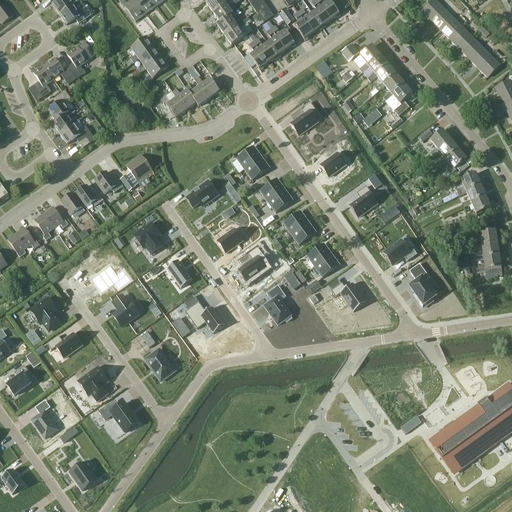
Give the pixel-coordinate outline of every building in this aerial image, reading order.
[(58,0),(51,5),(59,16),(73,6),(80,1),(79,0),(58,0)] [(117,0),(119,3),(123,8),(124,8),(136,23),(146,16),(134,0),(133,1),(127,5),(123,0),(117,0)] [(132,0),(133,1),(134,0),(146,16),(156,8),(149,0),(132,0)] [(149,0),(156,8),(166,1),(164,0),(149,0)] [(225,4),(222,0),(209,0),(205,3),(213,13),(225,4)] [(231,0),(230,0),(225,4),(213,13),(220,23),(220,24),(233,15),(233,14),(228,8),(234,3),(231,0)] [(254,9),(263,3),(261,0),(257,0),(250,5),(254,9)] [(316,0),(315,1),(330,22),(336,17),(337,19),(340,16),(328,0),(325,0),(323,2),(321,0),(316,0)] [(341,12),(345,9),(350,6),(345,0),(334,0),(334,1),(341,12)] [(421,13),(431,22),(443,10),(434,0),(429,5),(421,13)] [(324,26),(330,22),(315,1),(311,4),(316,12),(312,15),(322,29),(325,27),(324,26)] [(257,14),(267,7),(263,3),(254,9),(257,14)] [(73,6),(59,16),(67,26),(75,20),(79,25),(94,14),(89,7),(86,9),(85,8),(78,13),(73,6)] [(5,7),(0,10),(0,23),(2,26),(13,17),(5,7)] [(260,19),(270,12),(267,7),(257,14),(260,19)] [(237,27),(232,20),(241,14),(238,10),(233,14),(233,15),(220,24),(220,23),(217,25),(224,36),(237,27)] [(279,16),(287,26),(294,21),(286,10),(279,16)] [(302,10),(298,14),(312,34),(318,30),(319,31),(322,29),(312,15),(308,18),(302,10)] [(440,32),(453,19),(443,10),(431,22),(440,32)] [(270,12),(260,19),(264,23),(273,17),(270,12)] [(312,34),(298,14),(293,17),(299,24),(294,28),(305,42),(307,40),(306,39),(312,34)] [(249,18),(243,22),(246,26),(252,22),(249,18)] [(450,41),(462,29),(453,19),(440,32),(450,41)] [(243,22),(237,27),(224,36),(232,46),(244,37),(240,31),(246,26),(243,22)] [(266,25),(271,31),(285,51),(291,47),(292,49),(295,46),(285,32),(280,35),(275,28),(274,29),(269,23),(266,25)] [(479,32),(485,39),(489,35),(483,28),(479,32)] [(459,51),(472,38),(462,29),(450,41),(459,51)] [(285,51),(271,31),(266,34),(272,41),(267,45),(277,59),(280,57),(279,55),(285,51)] [(494,37),(489,41),(494,46),(498,41),(494,37)] [(138,59),(154,48),(146,38),(131,49),(136,57),(125,64),(128,68),(139,60),(138,59)] [(481,48),(472,38),(459,51),(468,60),(481,48)] [(277,59),(267,45),(263,48),(258,40),(253,43),(268,64),(273,60),(275,61),(277,59)] [(268,64),(253,43),(249,47),(254,54),(250,58),(248,56),(244,59),(251,69),(255,66),(260,72),(263,69),(262,68),(268,64)] [(67,68),(76,80),(84,74),(80,68),(94,58),(84,44),(67,56),(73,64),(67,68)] [(358,55),(350,46),(341,53),(348,62),(358,55)] [(362,74),(369,68),(368,67),(380,57),(372,47),(360,57),(366,65),(359,71),(362,74)] [(145,69),(161,58),(154,48),(138,59),(139,60),(143,66),(138,70),(140,74),(146,70),(145,69)] [(478,70),(490,57),(481,48),(468,60),(478,70)] [(376,77),(388,66),(380,57),(368,67),(369,68),(374,74),(367,80),(370,84),(377,78),(376,77)] [(500,67),(490,57),(478,70),(487,79),(500,67)] [(168,68),(161,58),(145,69),(146,70),(150,76),(145,80),(148,84),(153,80),(153,79),(168,68)] [(76,80),(67,68),(63,71),(54,60),(44,67),(53,81),(61,76),(68,86),(76,80)] [(324,79),(332,73),(325,62),(316,67),(324,79)] [(194,79),(200,74),(194,66),(188,70),(194,79)] [(376,77),(377,78),(382,84),(375,90),(378,93),(385,88),(384,86),(396,76),(388,66),(376,77)] [(53,81),(44,67),(33,75),(39,83),(34,87),(43,99),(51,93),(46,87),(53,81)] [(352,79),(347,73),(341,78),(346,84),(352,79)] [(391,96),(404,85),(396,76),(384,86),(385,88),(390,94),(383,99),(386,103),(393,97),(391,96)] [(200,88),(209,100),(220,93),(210,80),(204,85),(199,79),(195,82),(199,88),(200,88)] [(501,101),(511,95),(511,84),(510,82),(495,90),(501,101)] [(412,95),(404,85),(391,96),(393,97),(386,103),(391,109),(394,112),(398,118),(404,112),(409,109),(404,102),(412,95)] [(200,88),(199,88),(194,92),(190,86),(186,89),(188,92),(197,104),(196,104),(199,108),(209,100),(200,88)] [(187,112),(196,104),(197,104),(188,92),(181,97),(176,90),(172,93),(177,99),(187,112)] [(47,112),(55,122),(73,110),(74,109),(68,102),(71,100),(65,92),(53,100),(56,105),(47,112)] [(187,112),(177,99),(172,93),(166,97),(162,101),(171,112),(176,120),(186,112),(187,112)] [(507,113),(511,110),(511,95),(501,101),(507,113)] [(349,115),(355,110),(349,102),(343,106),(349,115)] [(299,119),(285,128),(293,140),(313,126),(307,119),(312,116),(305,107),(295,114),(299,119)] [(59,135),(74,124),(68,117),(75,113),(73,110),(55,122),(51,124),(59,135)] [(357,126),(364,120),(360,115),(353,121),(357,126)] [(74,124),(59,135),(67,146),(75,140),(82,150),(95,141),(85,127),(79,132),(74,124)] [(430,155),(433,158),(439,153),(438,151),(451,141),(443,131),(430,142),(436,149),(430,155)] [(418,138),(422,143),(429,137),(425,132),(418,138)] [(446,161),(459,151),(451,141),(438,151),(439,153),(444,159),(438,164),(440,168),(447,162),(446,161)] [(244,171),(261,158),(253,147),(236,160),(244,171)] [(467,161),(459,151),(446,161),(447,162),(452,168),(445,174),(448,178),(456,172),(455,170),(457,169),(460,174),(468,167),(464,162),(467,161)] [(336,153),(319,165),(328,177),(345,164),(336,153)] [(140,156),(125,167),(130,174),(137,184),(145,178),(152,173),(140,156)] [(261,158),(244,171),(252,182),(269,170),(261,158)] [(110,180),(106,173),(95,181),(105,195),(112,190),(114,194),(123,188),(115,177),(110,180)] [(128,176),(127,176),(135,187),(138,185),(137,184),(130,174),(128,176)] [(458,198),(466,194),(466,193),(480,186),(475,174),(461,181),(465,190),(442,200),(444,204),(458,198)] [(127,176),(119,181),(128,193),(135,188),(135,187),(127,176)] [(375,191),(381,186),(374,176),(368,181),(375,191)] [(267,203),(284,190),(277,180),(260,192),(267,203)] [(193,195),(186,200),(193,210),(200,205),(202,209),(218,197),(208,182),(192,194),(193,195)] [(471,204),(485,197),(480,186),(466,193),(466,194),(470,201),(462,205),(463,209),(471,205),(471,204)] [(86,187),(73,197),(77,203),(80,201),(84,207),(85,209),(92,204),(95,208),(103,202),(95,190),(90,194),(86,187)] [(0,203),(2,204),(8,199),(0,188),(0,203)] [(284,190),(267,203),(276,214),(293,202),(284,190)] [(364,204),(353,212),(361,224),(380,210),(372,199),(374,198),(370,192),(360,199),(364,204)] [(137,193),(132,197),(136,203),(141,200),(137,193)] [(77,203),(73,197),(72,195),(61,203),(70,215),(66,218),(69,223),(74,219),(72,216),(84,207),(80,201),(77,203)] [(490,209),(485,197),(471,204),(471,205),(475,213),(467,216),(468,220),(477,216),(476,215),(490,209)] [(133,205),(130,200),(125,204),(128,208),(133,205)] [(399,214),(395,208),(387,214),(391,220),(399,214)] [(43,215),(54,230),(60,226),(63,230),(68,226),(65,222),(63,223),(53,209),(43,215)] [(291,236),(308,223),(300,212),(283,225),(291,236)] [(54,230),(43,215),(34,222),(44,237),(43,238),(46,242),(51,238),(48,234),(54,230)] [(275,223),(270,227),(273,231),(279,227),(275,223)] [(308,223),(291,236),(299,247),(316,234),(308,223)] [(162,248),(156,240),(160,237),(151,225),(134,238),(143,249),(146,247),(152,256),(162,248)] [(454,225),(442,227),(444,235),(455,233),(454,225)] [(16,235),(26,250),(31,246),(34,250),(39,247),(36,242),(34,244),(24,229),(16,235)] [(89,236),(85,230),(80,234),(84,240),(89,236)] [(234,230),(217,243),(225,254),(243,242),(234,230)] [(482,247),(497,244),(496,232),(480,234),(481,244),(472,245),(473,250),(482,249),(482,247)] [(68,238),(74,246),(80,242),(74,233),(68,238)] [(26,250),(16,235),(7,241),(20,259),(26,255),(23,252),(26,250)] [(401,242),(384,255),(392,266),(404,258),(407,263),(417,256),(413,250),(409,253),(401,242)] [(482,247),(482,249),(483,256),(474,258),(475,262),(484,261),(483,259),(499,257),(497,244),(482,247)] [(315,268),(331,255),(324,245),(306,257),(315,268)] [(238,272),(246,283),(265,269),(257,259),(262,255),(257,249),(248,256),(252,261),(238,272)] [(331,255),(315,268),(322,279),(340,267),(331,255)] [(483,259),(484,261),(485,269),(476,270),(477,274),(485,273),(486,280),(498,279),(497,277),(502,277),(499,257),(483,259)] [(178,262),(167,270),(181,290),(192,282),(178,262)] [(420,265),(409,273),(417,283),(410,288),(419,300),(417,301),(423,309),(433,302),(432,300),(436,298),(425,283),(430,279),(420,265)] [(117,275),(111,266),(91,280),(101,294),(115,285),(119,290),(131,281),(123,271),(117,275)] [(294,291),(301,286),(291,273),(285,278),(294,291)] [(316,282),(306,289),(311,295),(320,288),(316,282)] [(271,302),(264,308),(278,327),(285,322),(286,324),(291,320),(290,318),(291,317),(280,302),(286,298),(278,287),(266,295),(271,302)] [(370,310),(356,291),(349,296),(346,290),(335,298),(339,305),(344,301),(357,319),(370,310)] [(318,302),(314,296),(309,299),(313,306),(318,302)] [(119,312),(113,316),(122,329),(139,316),(130,304),(128,305),(122,297),(113,304),(113,305),(114,305),(117,309),(116,309),(117,310),(118,309),(119,312)] [(49,333),(60,325),(53,315),(57,313),(48,300),(31,312),(40,325),(42,323),(49,333)] [(225,327),(212,309),(206,314),(199,304),(185,314),(197,330),(206,324),(214,335),(225,327)] [(0,361),(10,354),(1,341),(6,338),(2,332),(0,333),(0,361)] [(147,333),(141,338),(149,349),(155,345),(147,333)] [(58,337),(47,345),(52,352),(55,349),(63,360),(82,347),(73,335),(62,343),(58,337)] [(31,343),(34,348),(44,341),(40,336),(31,343)] [(159,351),(145,361),(161,383),(175,373),(159,351)] [(26,358),(34,369),(41,364),(33,353),(26,358)] [(31,376),(24,367),(14,374),(18,379),(7,387),(14,397),(31,385),(26,379),(31,376)] [(98,369),(78,383),(88,397),(91,395),(97,403),(107,395),(102,387),(108,383),(98,369)] [(431,440),(429,442),(452,474),(488,447),(490,451),(501,443),(499,440),(511,430),(511,388),(509,384),(491,397),(478,407),(477,407),(479,409),(465,420),(463,417),(456,422),(443,431),(431,440)] [(40,416),(32,422),(45,440),(57,431),(44,413),(50,409),(45,402),(35,409),(40,416)] [(111,405),(99,413),(105,421),(112,416),(125,434),(138,425),(124,404),(115,411),(111,405)] [(417,417),(400,429),(405,436),(421,424),(417,417)] [(68,433),(59,439),(63,445),(72,439),(68,433)] [(84,465),(70,475),(83,493),(97,483),(84,465)] [(13,471),(1,480),(12,496),(25,487),(13,471)]
